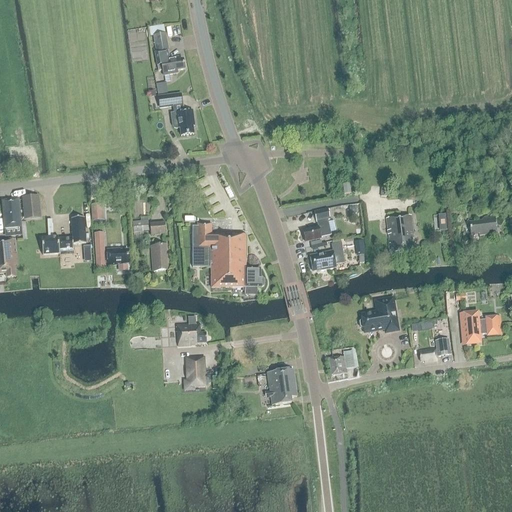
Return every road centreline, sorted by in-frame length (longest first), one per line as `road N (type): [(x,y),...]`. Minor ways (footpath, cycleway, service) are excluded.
road 1 (unclassified): [(511,130),(350,152),(240,156)]
road 2 (unclassified): [(315,389),(279,240),(240,156)]
road 3 (unclassified): [(240,156),(0,190)]
road 4 (residential): [(511,357),(315,389)]
road 5 (track): [(336,426),(511,401)]
road 6 (unclassified): [(240,156),(195,0)]
road 7 (unclassified): [(327,511),(315,389)]
